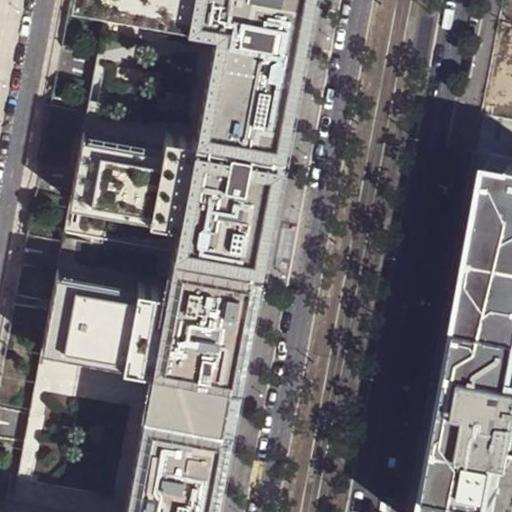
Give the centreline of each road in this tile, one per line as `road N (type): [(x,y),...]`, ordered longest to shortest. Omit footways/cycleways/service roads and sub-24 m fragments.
road 1 (secondary): [(363,511),(460,0)]
road 2 (residential): [(363,0),(267,511)]
road 3 (trunk): [(255,511),(349,0)]
road 4 (residential): [(0,222),(41,0)]
